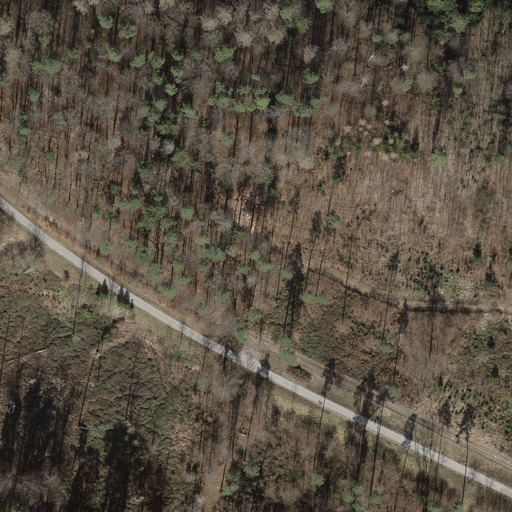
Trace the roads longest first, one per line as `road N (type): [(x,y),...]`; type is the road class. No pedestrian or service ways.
road 1 (track): [(511,455),(260,344),(59,224),(0,174)]
road 2 (track): [(0,67),(109,130),(280,248),(361,290),(417,305),(511,309)]
